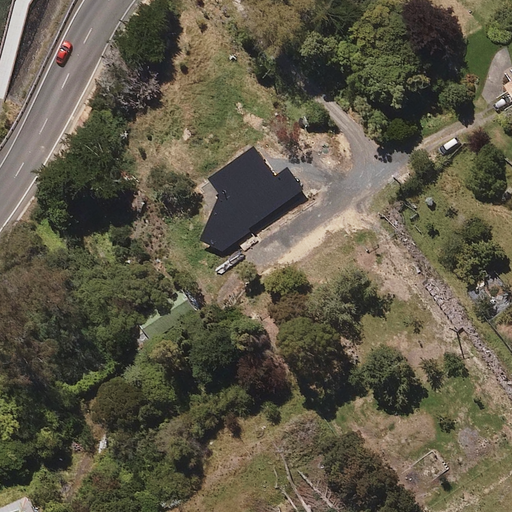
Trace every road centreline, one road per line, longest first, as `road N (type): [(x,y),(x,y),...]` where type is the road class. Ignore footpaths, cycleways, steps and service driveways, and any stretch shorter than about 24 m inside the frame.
road 1 (unknown): [(222,0),(363,139),(371,164),(364,185),(266,245),(211,299)]
road 2 (secondary): [(109,0),(0,199)]
